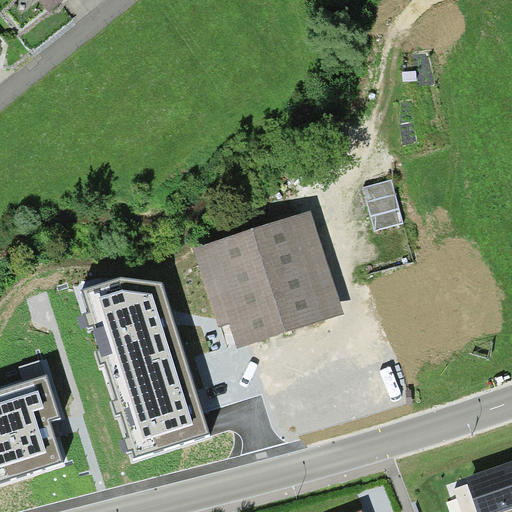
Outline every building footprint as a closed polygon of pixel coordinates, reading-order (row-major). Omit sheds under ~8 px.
[(40,0),(50,11),(62,0),(40,0)] [(310,217),(198,253),(210,288),(222,327),(233,323),(241,349),(342,316),(310,217)] [(85,292),(135,457),(209,432),(160,283),(124,277),(85,292)] [(60,417),(47,375),(0,390),(0,480),(61,460),(51,428),(49,420),(60,417)] [(462,511),(498,511),(511,507),(511,462),(468,478),(470,484),(454,489),(462,511)]
